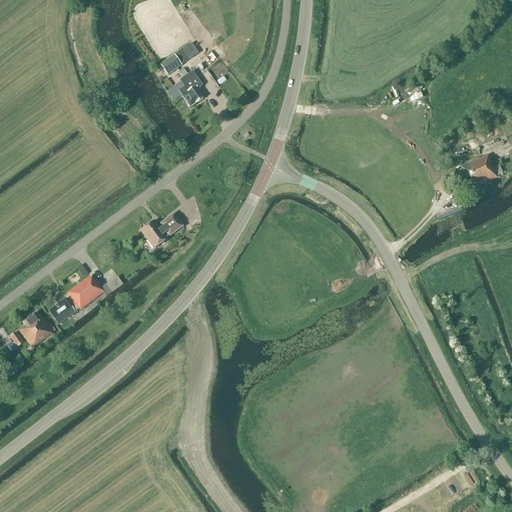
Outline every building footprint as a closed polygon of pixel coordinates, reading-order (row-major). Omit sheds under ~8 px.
[(196,54),(189,45),(184,49),(191,59),(196,54)] [(182,67),(174,55),(161,62),(164,67),(162,68),(168,76),(182,67)] [(178,91),(190,108),(203,99),(195,88),(201,84),(192,72),(179,81),(184,87),(178,91)] [(488,156),(460,167),(470,189),(479,185),(479,186),(499,177),(498,175),(502,173),(499,166),(502,165),(500,160),(491,164),(488,156)] [(154,221),(141,231),(154,249),(167,239),(166,238),(169,236),(170,236),(182,227),(173,215),(161,224),(162,226),(159,228),(154,221)] [(49,312),(59,325),(79,309),(80,310),(103,293),(90,276),(68,294),(71,298),(67,301),(66,299),(49,312)] [(117,278),(107,284),(112,292),(122,285),(117,278)] [(35,313),(23,322),(25,326),(19,331),(32,349),(53,333),(39,316),(37,317),(35,313)] [(18,347),(22,343),(15,333),(10,337),(18,347)] [(10,353),(16,348),(9,338),(3,343),(10,353)] [(400,509),(402,511),(411,511),(415,510),(411,503),(400,509)]
